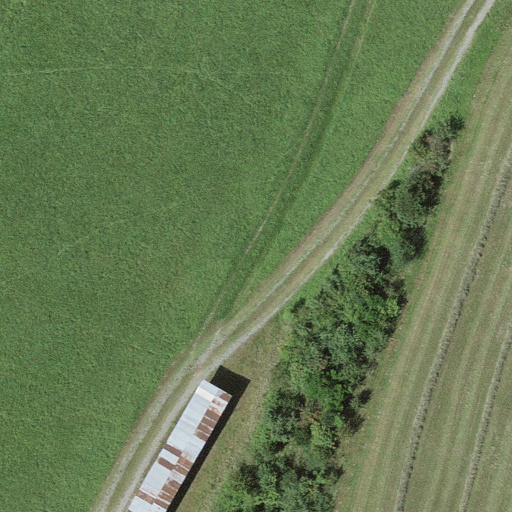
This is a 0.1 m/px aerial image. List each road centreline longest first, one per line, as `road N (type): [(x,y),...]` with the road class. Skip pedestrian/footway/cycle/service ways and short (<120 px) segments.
road 1 (track): [(211,343),(275,305),(380,190),(481,0)]
road 2 (track): [(211,343),(299,168),(362,0)]
road 3 (track): [(211,343),(113,511)]
